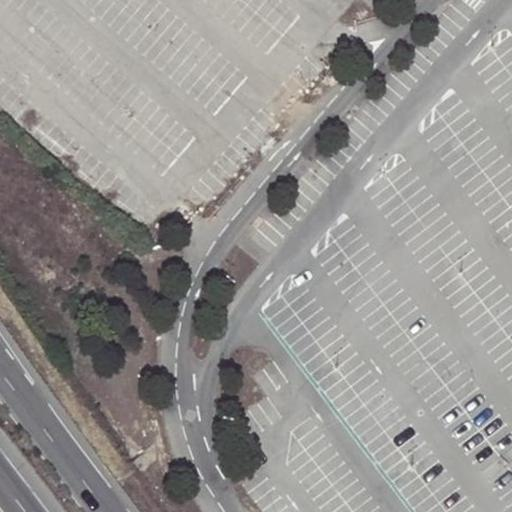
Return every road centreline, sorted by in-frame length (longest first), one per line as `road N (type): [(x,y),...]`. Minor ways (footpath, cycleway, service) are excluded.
road 1 (unclassified): [(223,511),(188,463),(175,401),(173,353),(191,287),(220,240),(425,0)]
road 2 (primary): [(110,511),(0,367)]
